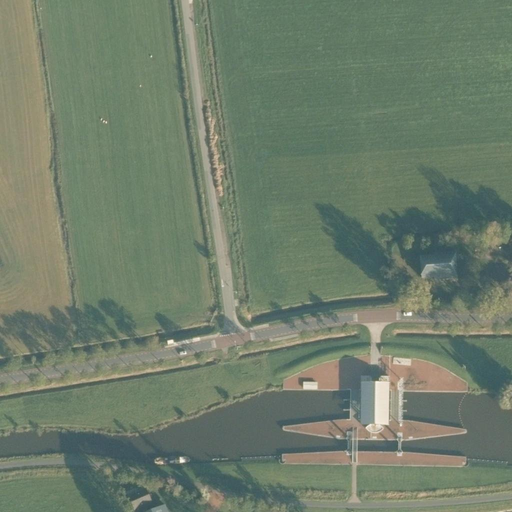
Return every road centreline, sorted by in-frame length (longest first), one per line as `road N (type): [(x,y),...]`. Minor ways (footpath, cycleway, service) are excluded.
road 1 (unclassified): [(0,467),(113,467),(293,504),(511,496)]
road 2 (tertiary): [(231,340),(185,0)]
road 3 (secondary): [(231,340),(360,317),(511,319)]
road 4 (secondary): [(0,379),(231,340)]
